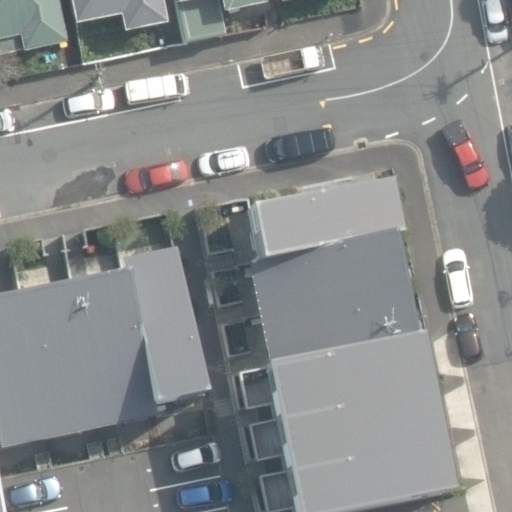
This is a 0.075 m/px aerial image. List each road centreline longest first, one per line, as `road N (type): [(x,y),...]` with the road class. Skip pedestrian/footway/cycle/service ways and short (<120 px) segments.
road 1 (residential): [(0,160),(340,93),(443,59)]
road 2 (residential): [(443,59),(466,100),(511,326)]
